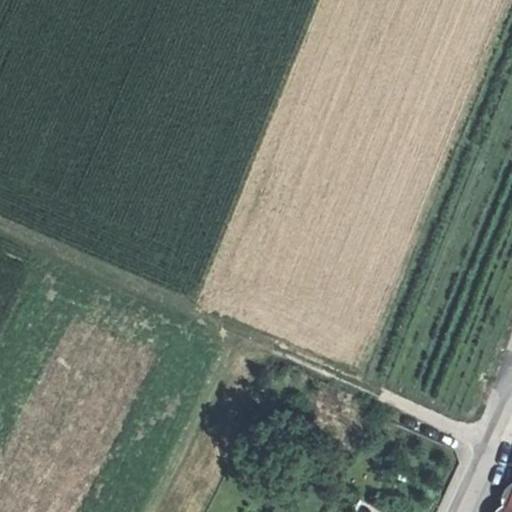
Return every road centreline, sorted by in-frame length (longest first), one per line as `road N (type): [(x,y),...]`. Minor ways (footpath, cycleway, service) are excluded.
road 1 (track): [(488,435),(0,233)]
road 2 (residential): [(455,511),(511,369)]
